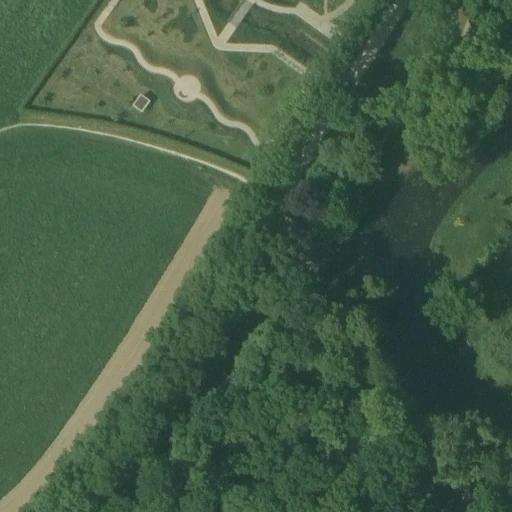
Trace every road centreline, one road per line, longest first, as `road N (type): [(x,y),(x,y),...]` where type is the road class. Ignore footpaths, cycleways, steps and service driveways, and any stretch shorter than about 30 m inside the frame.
road 1 (track): [(278,196),(317,342),(344,394),(381,434),(459,486),(511,507)]
road 2 (track): [(278,196),(179,371),(76,511)]
road 3 (track): [(0,131),(41,125),(141,144),(278,196)]
road 4 (track): [(400,0),(278,196)]
